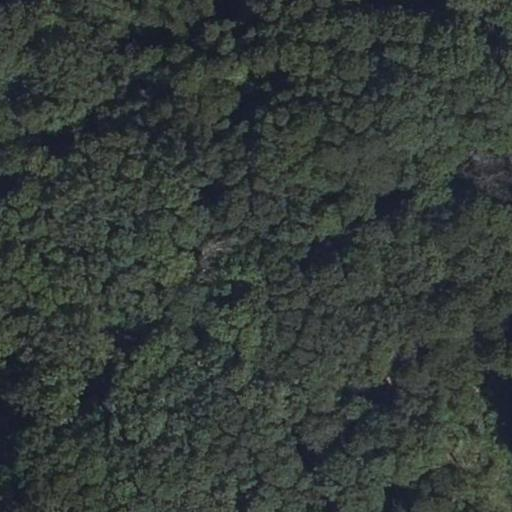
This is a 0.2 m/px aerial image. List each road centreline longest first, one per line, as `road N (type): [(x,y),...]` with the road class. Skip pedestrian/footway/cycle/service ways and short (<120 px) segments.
road 1 (track): [(0,361),(13,377),(5,511)]
road 2 (track): [(0,83),(101,0)]
